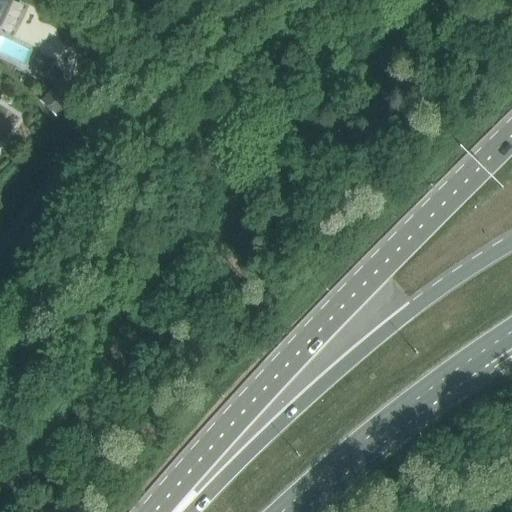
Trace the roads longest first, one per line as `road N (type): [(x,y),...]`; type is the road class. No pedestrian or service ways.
road 1 (secondary): [(511,136),(155,511)]
road 2 (secondary): [(511,240),(396,317),(192,511)]
road 3 (secondary): [(281,511),(415,401)]
